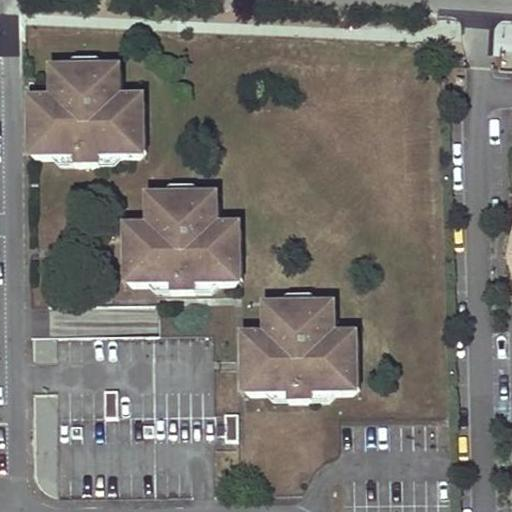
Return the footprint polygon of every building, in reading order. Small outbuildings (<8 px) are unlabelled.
[(30,155),(36,161),(76,161),(76,168),(101,168),(101,161),(140,160),(147,153),(146,129),(140,129),(140,114),(146,114),(146,106),(139,99),(123,99),(123,75),(117,69),(58,70),(51,76),(51,100),(36,100),(29,107),(29,118),(37,118),(37,130),(30,130),(30,155)] [(126,282),(132,289),(172,288),(172,296),(197,296),(197,289),(236,288),(243,281),(243,257),(236,257),(236,242),(243,242),(242,233),(236,226),(220,227),(220,204),(213,196),(154,197),(148,204),(148,227),(133,227),(125,234),(125,243),(133,243),(133,258),(126,258),(126,282)] [(243,391),(250,398),(289,397),(289,405),(314,405),(314,397),(353,397),(360,390),(360,342),(353,335),(337,336),(337,312),(330,305),(271,306),(265,313),(265,337),(249,337),(242,344),(242,352),(250,352),(250,367),(243,367),(243,391)] [(105,394),(105,420),(119,420),(118,393),(105,394)] [(226,417),(226,443),(239,443),(239,417),(226,417)] [(144,428),(144,438),(154,437),(154,428),(144,428)] [(73,429),(73,438),(82,438),(82,429),(73,429)]
